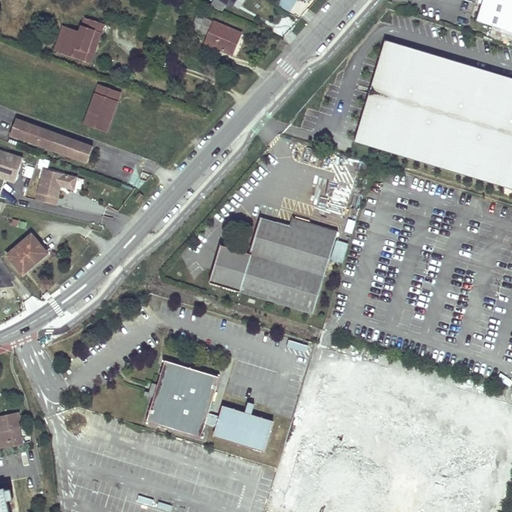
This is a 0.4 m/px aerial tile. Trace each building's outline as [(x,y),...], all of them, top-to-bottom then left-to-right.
[(280,0),(277,6),(290,12),(296,0),(280,0)] [(511,0),(483,0),(477,21),(511,31),(511,0)] [(205,44),(232,55),(241,33),(197,15),(192,28),(209,35),(205,44)] [(104,25),(85,18),(79,33),(69,30),(62,53),(86,61),(90,49),(97,51),(102,35),(101,34),(104,25)] [(62,53),(69,30),(62,28),(55,50),(62,53)] [(511,77),(385,40),(355,142),(511,189),(511,77)] [(97,51),(90,49),(86,61),(92,63),(97,51)] [(85,126),(96,129),(106,133),(120,93),(100,86),(85,126)] [(17,119),(11,135),(30,142),(32,137),(45,141),(49,131),(17,119)] [(45,141),(43,147),(56,151),(58,146),(61,135),(49,131),(45,141)] [(71,151),(69,156),(88,163),(93,147),(61,135),(58,146),(71,151)] [(45,141),(32,137),(30,142),(43,147),(45,141)] [(58,146),(56,151),(69,156),(71,151),(58,146)] [(23,160),(0,152),(0,178),(15,184),(23,160)] [(45,172),(35,201),(55,206),(60,190),(73,195),(78,183),(45,172)] [(138,203),(144,197),(140,193),(134,200),(138,203)] [(221,245),(210,283),(314,314),(336,239),(291,226),(260,217),(250,254),(221,245)] [(293,218),(291,226),(336,239),(339,231),(293,218)] [(8,256),(21,271),(29,265),(31,268),(48,254),(32,235),(8,256)] [(339,242),(339,256),(346,256),(347,242),(339,242)] [(23,274),(31,268),(29,265),(21,271),(23,274)] [(289,340),(287,348),(306,352),(308,345),(289,340)] [(166,362),(148,423),(202,439),(206,425),(208,417),(209,414),(220,377),(166,362)] [(478,511),(498,449),(317,395),(288,492),(335,506),(354,511),(478,511)] [(255,405),(249,403),(246,414),(252,415),(255,405)] [(208,417),(206,425),(218,428),(216,437),(265,452),(274,422),(252,415),(246,414),(224,407),(221,418),(220,421),(208,417)] [(0,433),(2,433),(4,442),(1,443),(0,442),(0,449),(24,445),(20,428),(23,428),(20,413),(0,416),(0,433)] [(0,511),(10,511),(5,488),(0,489),(0,511)]
